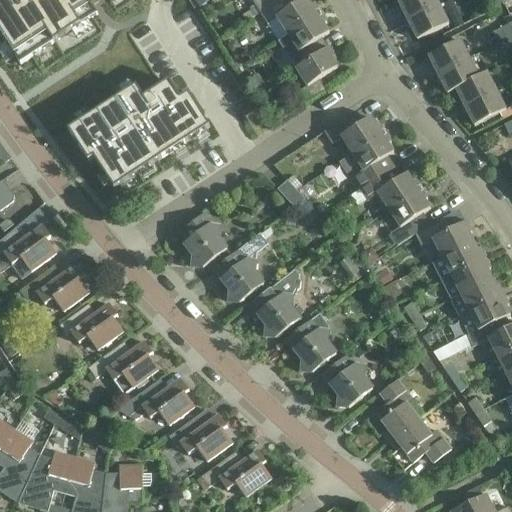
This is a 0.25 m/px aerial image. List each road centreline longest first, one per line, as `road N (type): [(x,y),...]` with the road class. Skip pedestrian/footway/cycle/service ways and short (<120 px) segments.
road 1 (residential): [(347,476),(112,251)]
road 2 (residential): [(112,251),(382,73)]
road 3 (residential): [(511,236),(382,73)]
road 4 (residential): [(112,251),(2,110)]
